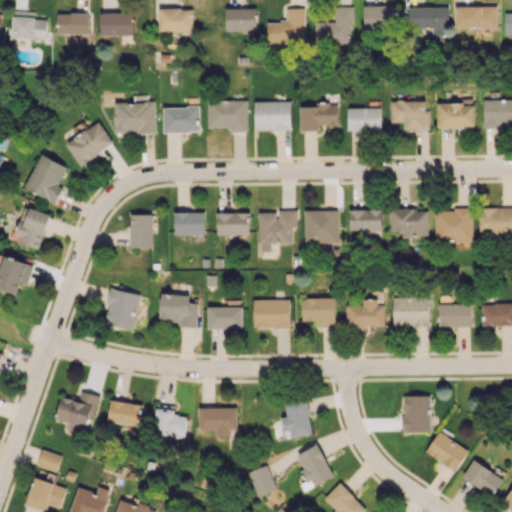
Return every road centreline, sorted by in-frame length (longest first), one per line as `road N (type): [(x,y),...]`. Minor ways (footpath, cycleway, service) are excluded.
road 1 (residential): [(51,341),(180,369),(511,365)]
road 2 (residential): [(105,199),(166,173),(511,168)]
road 3 (residential): [(105,199),(0,485)]
road 4 (residential): [(346,368),(350,412),(375,460),(443,511)]
